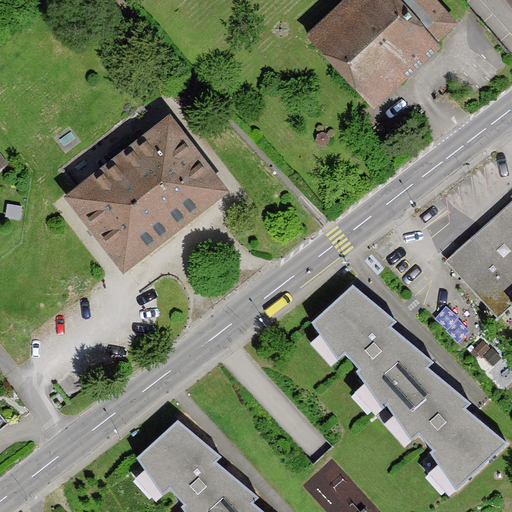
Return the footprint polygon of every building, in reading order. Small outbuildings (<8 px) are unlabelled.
[(434,43),(455,25),(431,0),(354,0),(311,40),(370,106),(436,45),(434,43)] [(169,122),(70,199),(124,269),(223,192),(169,122)] [(511,202),(483,228),(496,242),(459,276),(498,318),(511,305),(511,202)] [(396,323),(353,286),(311,324),(337,361),(345,354),(359,370),(356,372),(382,410),(386,406),(411,442),(418,435),(432,451),(430,453),(456,491),(507,444),(465,409),(471,404),(428,368),(433,363),(391,328),(396,323)] [(221,457),(178,421),(137,458),(162,496),(170,489),(184,505),(181,507),(184,511),(263,511),(253,503),(258,498),(216,463),(221,457)]
